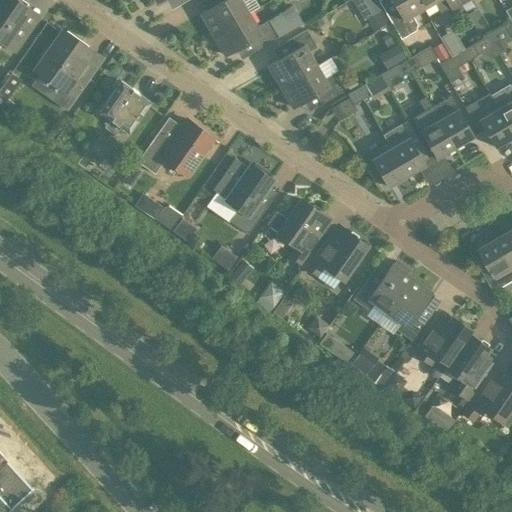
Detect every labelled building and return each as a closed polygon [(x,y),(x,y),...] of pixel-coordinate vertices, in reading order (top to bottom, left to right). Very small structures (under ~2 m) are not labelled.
[(11,0),(0,0),(0,1),(0,44),(4,39),(8,42),(29,13),(11,0)] [(224,0),(201,14),(213,34),(248,13),(240,0),(224,0)] [(351,0),(362,20),(380,10),(373,0),(351,0)] [(422,7),(418,0),(392,0),(403,18),(422,7)] [(418,0),(422,7),(433,0),(440,13),(450,7),(453,14),(463,8),(458,0),(418,0)] [(458,0),(463,8),(461,5),(468,0),(458,0)] [(510,21),(487,34),(498,53),(506,49),(505,37),(511,33),(511,20),(511,21),(505,10),(504,10),(510,21)] [(248,13),(213,34),(225,54),(252,38),(258,48),(278,37),(267,19),(256,26),(248,13)] [(392,24),(391,25),(399,40),(411,33),(411,32),(403,18),(392,24)] [(268,66),(280,86),(316,65),(308,50),(316,46),(305,29),(286,40),(292,52),(268,66)] [(35,68),(62,87),(88,50),(61,31),(52,44),(44,46),(38,54),(39,62),(35,68)] [(487,34),(463,49),(469,59),(480,52),(490,58),(498,53),(487,34)] [(400,42),(380,53),(388,67),(408,55),(400,42)] [(441,42),(431,48),(439,61),(449,55),(441,42)] [(469,59),(463,49),(438,63),(449,82),(461,75),(456,67),(469,59)] [(412,54),(404,60),(410,70),(419,65),(412,54)] [(410,70),(404,60),(395,64),(402,75),(410,70)] [(316,65),(280,86),(292,106),(316,93),(322,103),(342,91),(332,74),(324,78),(316,65)] [(355,88),(361,99),(370,94),(373,100),(388,90),(379,74),(364,83),(355,88)] [(99,111),(128,132),(150,102),(121,81),(99,111)] [(511,88),(509,83),(489,94),(511,132),(511,88)] [(361,99),(355,88),(346,93),(352,104),(361,99)] [(13,103),(7,99),(0,94),(0,108),(7,113),(13,103)] [(511,136),(511,132),(489,94),(488,95),(494,105),(476,115),(494,147),(511,136)] [(450,95),(431,106),(455,146),(474,135),(450,95)] [(369,102),(358,106),(364,123),(375,119),(369,102)] [(455,146),(431,106),(412,117),(435,158),(455,146)] [(164,158),(187,175),(213,138),(186,119),(169,145),(155,135),(136,161),(154,173),(164,158)] [(401,122),(382,133),(406,175),(425,164),(401,122)] [(406,175),(382,133),(381,133),(387,144),(369,155),(387,186),(406,175)] [(251,165),(249,168),(234,158),(212,189),(227,200),(238,208),(233,215),(251,228),(266,207),(257,200),(268,184),(271,179),(251,165)] [(146,191),(137,205),(190,238),(198,224),(146,191)] [(265,224),(277,232),(295,245),(288,256),(300,265),(314,246),(331,221),(320,214),(300,199),(287,219),(275,210),(265,224)] [(335,224),(318,248),(304,267),(316,276),(323,265),(344,279),(367,246),(346,232),(335,224)] [(511,228),(498,237),(511,261),(511,228)] [(511,261),(498,237),(478,249),(488,266),(481,270),(493,291),(511,280),(511,261)] [(220,246),(211,259),(228,270),(237,257),(220,246)] [(374,303),(387,313),(412,278),(405,274),(409,269),(395,259),(376,287),(365,280),(352,299),(369,311),(374,303)] [(237,285),(251,267),(241,260),(227,277),(237,285)] [(412,278),(387,313),(399,321),(394,329),(411,341),(423,325),(413,318),(431,292),(412,278)] [(259,298),(272,307),(284,290),(269,280),(258,297),(259,298)] [(270,313),(279,319),(283,313),(287,316),(294,306),(282,297),(270,313)] [(437,314),(423,334),(410,351),(430,366),(437,356),(448,363),(471,331),(451,317),(448,322),(437,314)] [(445,367),(456,374),(465,381),(471,373),(489,348),(469,335),(472,332),(471,331),(448,363),(445,367)] [(378,360),(368,376),(383,386),(393,370),(378,360)] [(511,405),(511,379),(504,374),(487,399),(475,391),(460,413),(472,421),(482,407),(501,421),(500,423),(506,427),(511,418),(511,412),(509,410),(511,405)] [(439,426),(446,432),(447,430),(454,421),(447,415),(439,426)] [(10,507),(10,508),(0,497),(0,467),(7,461),(0,453),(0,511),(7,511),(11,509),(10,507)]
